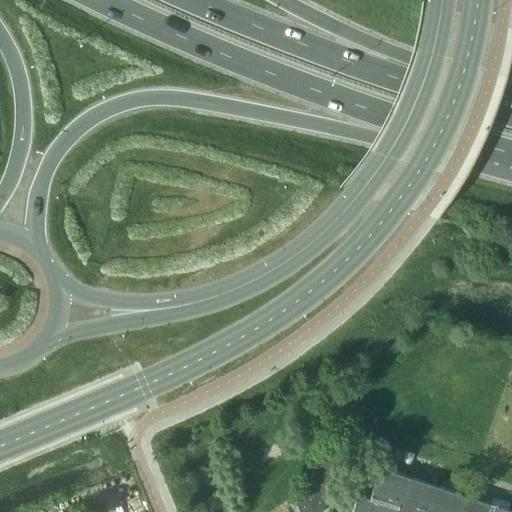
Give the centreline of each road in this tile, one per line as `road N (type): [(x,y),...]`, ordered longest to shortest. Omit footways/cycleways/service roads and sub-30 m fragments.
road 1 (trunk): [(32,242),(38,189),(55,151),(77,125),(140,98),(362,135),(460,141)]
road 2 (tertiary): [(441,0),(410,98),(346,203),(274,265),(208,296),(145,309)]
road 3 (trunk): [(97,0),(460,141)]
road 4 (trunk): [(511,113),(204,0)]
road 5 (trunk): [(511,99),(377,48),(284,0)]
road 6 (trunk): [(0,32),(21,73),(24,116),(0,196)]
